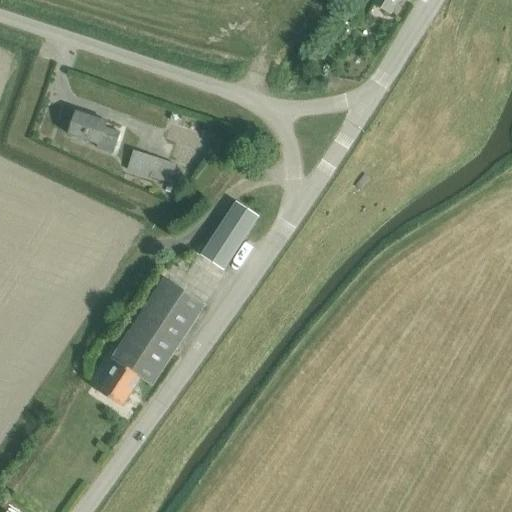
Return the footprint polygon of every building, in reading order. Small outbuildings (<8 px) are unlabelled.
[(391,16),(401,0),(375,0),(373,4),(391,16)] [(116,146),(120,134),(105,129),(107,123),(77,113),(69,136),(99,146),(101,141),(116,146)] [(176,166),(157,160),(134,152),(127,172),(150,179),(169,184),(176,166)] [(201,257),(224,272),(260,218),(237,203),(201,257)] [(152,387),(177,350),(205,307),(165,280),(112,361),(118,364),(99,393),(122,408),(141,379),(152,387)]
